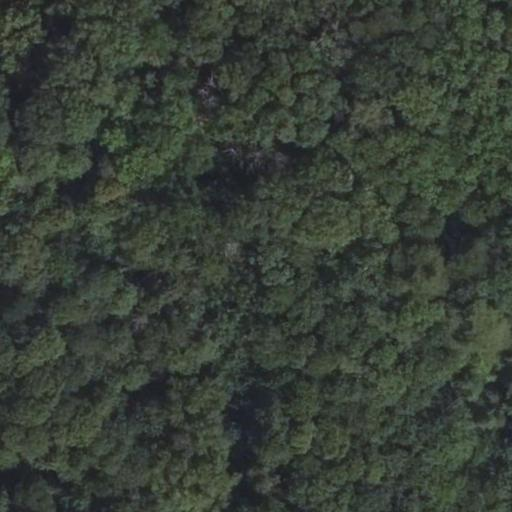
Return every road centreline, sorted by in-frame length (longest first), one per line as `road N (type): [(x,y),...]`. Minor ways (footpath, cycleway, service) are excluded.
road 1 (track): [(254,108),(271,153),(328,225),(511,362)]
road 2 (track): [(511,60),(254,108)]
road 3 (track): [(254,108),(0,141)]
